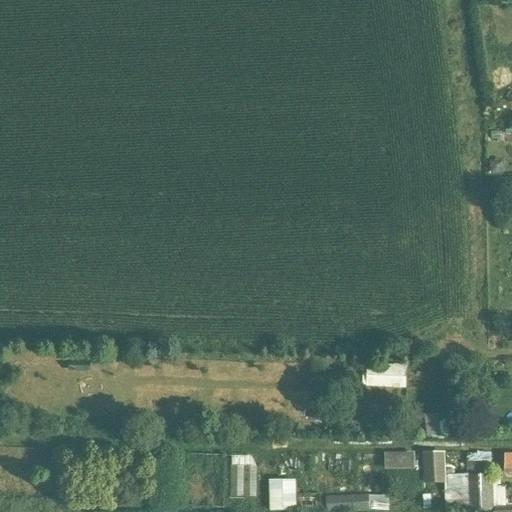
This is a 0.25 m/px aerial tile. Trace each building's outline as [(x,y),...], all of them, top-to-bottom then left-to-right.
[(373,387),(407,385),(407,370),(372,371),(373,387)] [(388,451),(389,469),(418,467),(417,450),(388,451)] [(426,451),(426,483),(447,483),(447,510),(490,510),(489,473),(448,474),(447,450),(426,451)] [(231,455),(232,497),(258,496),(257,454),(231,455)] [(301,508),(300,478),(273,479),(274,509),(301,508)] [(391,510),(391,494),(329,495),(330,511),(391,510)]
